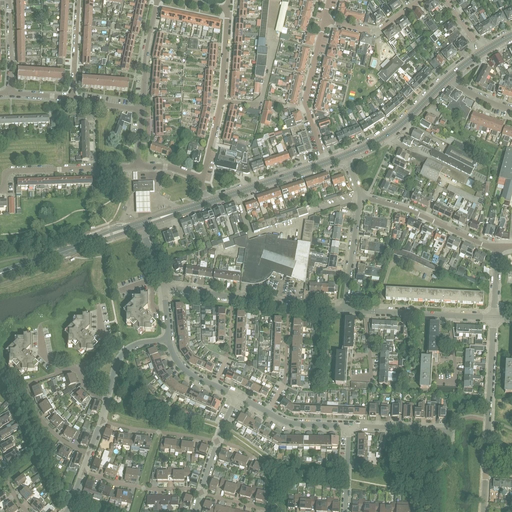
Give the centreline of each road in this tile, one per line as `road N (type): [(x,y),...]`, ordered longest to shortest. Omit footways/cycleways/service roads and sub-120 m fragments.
road 1 (unclassified): [(343,310),(165,288)]
road 2 (residential): [(202,179),(220,101),(227,9)]
road 3 (residential): [(486,472),(493,318)]
road 4 (residential): [(138,166),(8,171),(0,192)]
road 5 (unclassified): [(493,318),(343,310)]
road 6 (secondary): [(0,273),(140,224)]
road 7 (residential): [(497,248),(364,198)]
road 8 (residential): [(91,454),(53,438),(27,387),(60,372)]
road 9 (secondary): [(344,155),(387,134),(449,78)]
road 10 (secondary): [(208,202),(324,163)]
